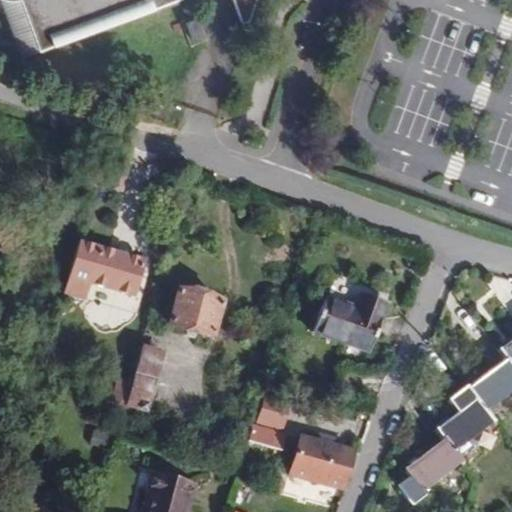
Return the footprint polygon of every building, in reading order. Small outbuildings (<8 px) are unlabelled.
[(234,0),(241,20),(249,17),(253,0),(0,0),(3,1),(9,2),(14,1),(19,0),(39,51),(39,52),(45,49),(47,53),(49,56),(53,59),(60,61),(65,61),(69,59),(71,66),(133,43),(135,46),(136,49),(139,51),(143,53),(148,54),(153,54),(157,53),(159,60),(192,48),(175,1),(177,0),(234,0)] [(0,0),(21,58),(39,51),(19,0),(14,1),(9,2),(3,1),(0,0)] [(198,18),(185,22),(192,40),(204,35),(198,18)] [(137,296),(145,261),(80,244),(68,295),(89,300),(93,285),(137,296)] [(221,301),(175,289),(166,322),(212,335),(221,301)] [(324,296),(313,332),(369,351),(386,299),(360,290),(354,305),(324,296)] [(511,341),(498,352),(506,362),(469,392),(466,389),(447,404),(455,414),(435,431),(442,440),(402,471),(407,478),(395,489),(410,507),(423,497),(420,493),(459,462),(452,453),(492,422),(484,412),(511,391),(511,341)] [(149,410),(164,350),(142,345),(133,381),(128,402),(127,404),(149,410)] [(128,402),(133,381),(118,377),(113,399),(117,399),(128,402)] [(127,404),(128,402),(117,399),(115,410),(125,413),(127,404)] [(241,474),(248,444),(253,427),(243,424),(231,471),(241,474)] [(282,452),(286,436),(253,427),(248,444),(282,452)] [(298,439),(288,476),(340,490),(350,453),(298,439)] [(189,511),(196,489),(152,477),(142,511),(189,511)]
